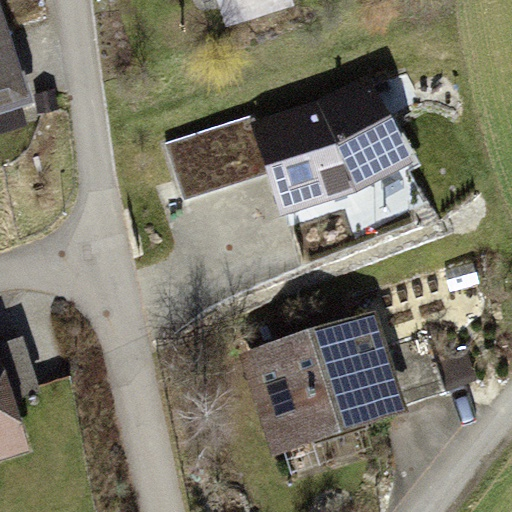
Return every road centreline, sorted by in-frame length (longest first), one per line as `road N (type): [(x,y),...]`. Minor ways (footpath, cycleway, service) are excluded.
road 1 (residential): [(166,511),(108,248),(78,0)]
road 2 (track): [(511,389),(418,511)]
